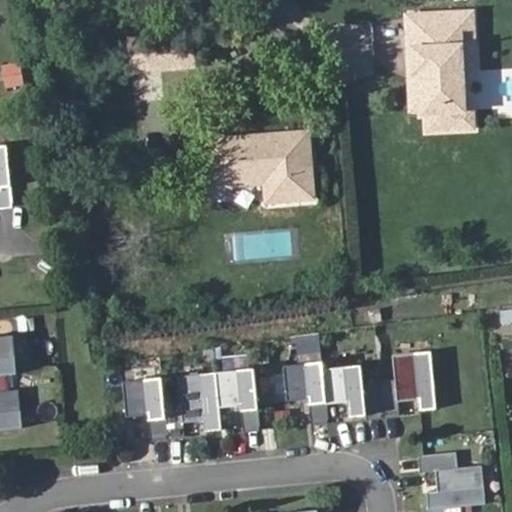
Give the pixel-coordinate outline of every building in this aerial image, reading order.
[(471,18),(406,21),(407,55),(412,55),(413,78),(419,77),(420,114),(421,118),(426,118),(463,115),(461,74),(460,52),(472,52),(471,18)] [(189,38),(127,43),(130,77),(192,72),(189,38)] [(472,52),(460,52),(461,74),(473,73),(472,52)] [(410,114),(420,114),(419,77),(413,78),(412,55),(407,55),(410,114)] [(3,73),(7,92),(26,87),(23,69),(3,73)] [(471,115),(463,115),(426,118),(426,135),(471,133),(471,115)] [(208,143),(212,188),(266,184),(267,195),(267,203),(313,198),(307,134),(208,143)] [(0,209),(9,209),(7,186),(0,186),(0,209)] [(0,379),(14,378),(10,341),(0,341),(0,379)] [(325,361),(287,365),(291,400),(310,398),(311,403),(329,401),(329,404),(351,402),(352,417),(370,415),(368,394),(383,392),(385,414),(401,412),(400,402),(420,400),(421,410),(439,408),(433,351),(396,355),(398,379),(382,381),(367,382),(365,366),(326,369),(325,361)] [(154,378),(116,382),(120,418),(140,416),(140,420),(158,419),(160,436),(176,434),(175,425),(195,423),(196,432),(214,431),(212,408),(231,406),(232,411),(250,409),(246,369),(208,373),(171,377),(173,402),(157,403),(154,378)] [(383,392),(368,394),(370,415),(385,414),(383,392)] [(0,433),(20,432),(16,394),(0,396),(0,433)] [(351,402),(329,404),(331,419),(352,417),(351,402)] [(250,409),(232,411),(234,428),(252,427),(250,409)] [(158,419),(140,420),(142,438),(160,436),(158,419)] [(457,452),(424,456),(426,472),(436,471),(438,491),(428,492),(430,510),(430,511),(462,511),(462,506),(487,504),(483,466),(459,469),(457,452)]
